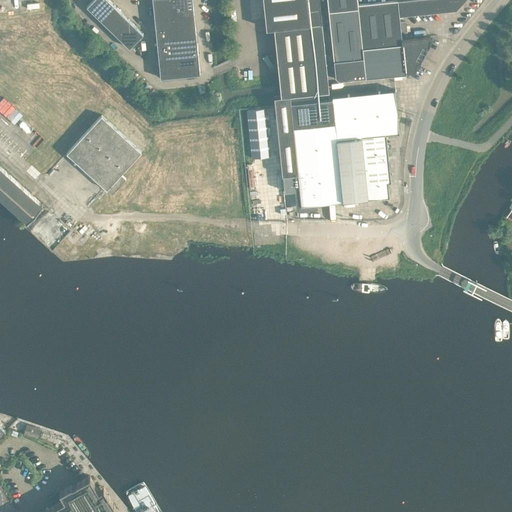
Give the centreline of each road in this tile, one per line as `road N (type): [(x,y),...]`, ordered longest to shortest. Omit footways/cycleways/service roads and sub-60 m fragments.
road 1 (unclassified): [(421,135),(441,78),(498,0)]
road 2 (unclassified): [(412,228),(421,260),(511,303)]
road 3 (unclassified): [(412,228),(292,231)]
